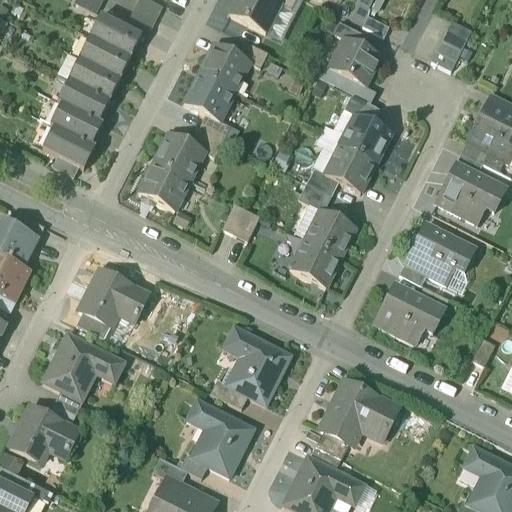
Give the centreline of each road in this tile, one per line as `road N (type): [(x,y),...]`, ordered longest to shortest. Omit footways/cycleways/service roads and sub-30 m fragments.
road 1 (residential): [(331,344),(451,112),(392,78)]
road 2 (residential): [(90,225),(331,344)]
road 3 (residential): [(206,0),(90,225)]
road 4 (residential): [(331,344),(511,437)]
road 5 (residential): [(1,399),(90,225)]
road 6 (residential): [(255,511),(251,498),(331,344)]
